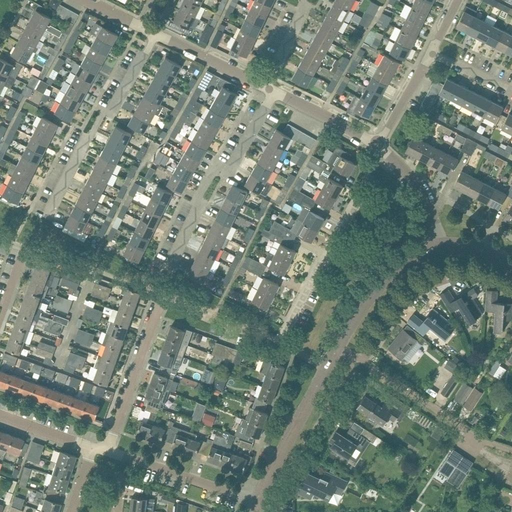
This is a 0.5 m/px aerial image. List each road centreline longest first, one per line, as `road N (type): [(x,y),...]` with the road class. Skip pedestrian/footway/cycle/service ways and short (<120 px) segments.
road 1 (residential): [(326,369),(280,343),(371,178)]
road 2 (residential): [(165,275),(212,175),(231,167),(274,92)]
road 3 (residential): [(46,217),(155,35)]
road 4 (residential): [(106,452),(163,297)]
road 5 (unclassified): [(259,503),(106,452)]
road 6 (residential): [(259,503),(326,369)]
road 7 (residential): [(337,348),(396,268),(439,244)]
road 8 (residential): [(475,436),(362,360)]
road 9 (residential): [(155,35),(264,87)]
road 10 (unclassified): [(376,145),(416,185),(439,244)]
